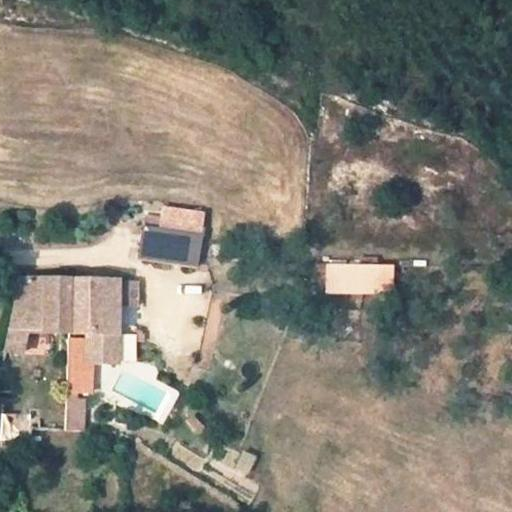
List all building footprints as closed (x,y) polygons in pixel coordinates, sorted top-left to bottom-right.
[(163,218),(145,216),(144,230),(161,232),(163,218)] [(197,267),(202,236),(161,232),(144,230),(141,260),(197,267)] [(393,261),(331,263),(332,282),(376,281),(377,293),(393,293),(393,261)] [(331,263),(318,264),(318,283),(332,282),(331,263)] [(18,278),(19,290),(9,335),(5,350),(22,352),(26,332),(68,332),(69,279),(18,278)] [(117,281),(69,279),(68,332),(83,333),(83,363),(118,363),(117,307),(117,281)] [(138,281),(117,281),(117,307),(138,306),(138,281)] [(376,281),(332,282),(332,294),(377,293),(376,281)] [(81,399),(67,398),(66,409),(81,409),(81,399)] [(81,409),(66,409),(66,431),(81,432),(81,409)] [(196,414),(189,420),(198,431),(206,425),(196,414)]
